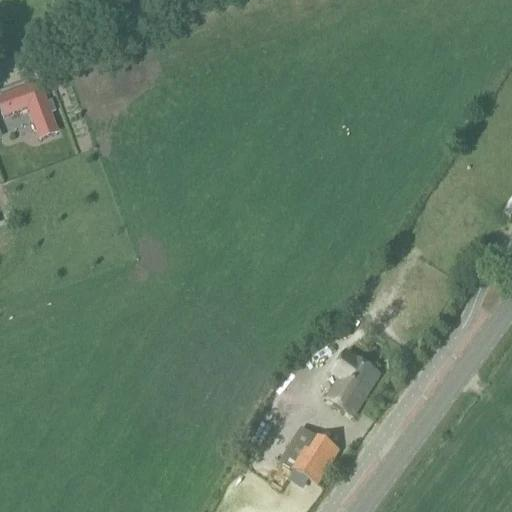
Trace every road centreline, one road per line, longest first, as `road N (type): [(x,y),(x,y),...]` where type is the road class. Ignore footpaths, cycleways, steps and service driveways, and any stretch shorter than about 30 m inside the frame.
road 1 (secondary): [(358,511),(511,303)]
road 2 (unclassified): [(0,69),(193,0)]
